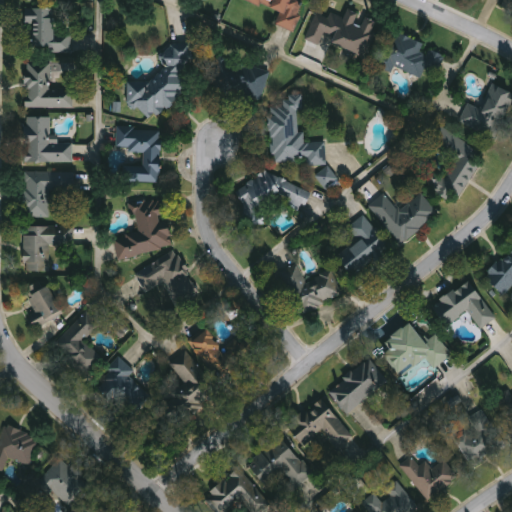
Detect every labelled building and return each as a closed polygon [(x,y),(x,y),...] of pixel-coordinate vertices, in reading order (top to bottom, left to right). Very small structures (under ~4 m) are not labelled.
[(247,0),(297,0),(305,3),(294,32),(276,25),(281,13),(247,0)] [(56,8),(56,35),(72,35),(72,50),(35,51),(34,27),(26,27),(26,8),(56,8)] [(380,24),(368,56),(323,39),(320,46),(306,40),(318,10),(345,20),(349,9),(364,15),(363,17),(380,24)] [(391,31),(446,56),(438,74),(426,69),(422,78),(396,66),(393,73),(376,65),(391,31)] [(189,43),(202,97),(146,111),(145,107),(133,110),(127,82),(165,72),(160,50),(189,43)] [(215,55),(270,71),(262,99),(207,84),(215,55)] [(75,108),(27,108),(27,61),(51,61),(51,88),(75,88),(75,108)] [(511,91),(509,98),(511,99),(511,102),(499,138),(461,125),(468,106),(482,110),(491,84),(511,91)] [(273,162),(271,106),(286,105),(285,95),(304,94),(305,111),(299,111),(300,132),(306,131),(307,142),(326,142),(327,165),(308,166),(308,161),(273,162)] [(74,163),(27,163),(27,117),(51,117),(51,142),(74,142),(74,163)] [(161,184),(127,183),(127,165),(144,165),(145,154),(130,153),(130,148),(117,148),(118,128),(162,129),(161,184)] [(484,152),(456,201),(436,189),(455,157),(433,144),(443,128),(484,152)] [(242,201),(258,168),(313,194),(306,209),(271,193),(262,211),(242,201)] [(319,174),(332,169),(337,181),(325,187),(319,174)] [(51,192),(51,218),(26,218),(26,172),(74,172),(74,192),(51,192)] [(438,212),(402,244),(370,207),(385,193),(401,212),(421,193),(438,212)] [(174,248),(118,259),(114,239),(140,234),(134,205),(164,198),(174,248)] [(390,247),(354,276),(339,257),(359,241),(349,227),(364,215),(390,247)] [(51,245),(51,272),(24,272),(25,227),(73,227),(73,245),(51,245)] [(485,278),(511,248),(511,286),(504,295),(485,278)] [(145,292),(163,281),(177,305),(199,292),(175,250),(135,273),(145,292)] [(297,314),(281,271),(300,264),(306,282),(334,272),(343,297),(297,314)] [(65,315),(37,330),(32,320),(39,317),(26,291),(47,280),(65,315)] [(481,329),(470,311),(447,326),(434,305),(472,281),(496,319),(481,329)] [(85,342),(104,360),(87,377),(55,346),(88,312),(101,324),(85,342)] [(385,355),(392,350),(386,342),(411,323),(427,343),(438,335),(453,355),(434,370),(426,360),(402,378),(385,355)] [(191,342),(209,329),(239,370),(221,383),(191,342)] [(221,394),(182,425),(164,403),(186,386),(169,364),(187,350),(221,394)] [(97,387),(118,358),(138,371),(132,380),(151,393),(136,415),(97,387)] [(387,390),(344,411),(331,384),(374,363),(387,390)] [(511,394),(511,395),(509,390),(500,395),(511,419),(511,394)] [(325,398),(350,435),(336,445),(326,431),(304,446),(288,424),(325,398)] [(486,409),(506,448),(470,466),(456,438),(475,428),(470,418),(486,409)] [(10,459),(4,473),(0,471),(0,442),(7,425),(41,438),(30,467),(10,459)] [(313,477),(298,488),(289,477),(270,491),(250,464),(284,438),(313,477)] [(420,468),(428,462),(433,470),(446,461),(459,480),(427,502),(402,465),(413,458),(420,468)] [(72,508),(41,482),(61,459),(92,485),(72,508)] [(252,511),(243,500),(228,511),(215,511),(205,499),(240,469),(271,504),(261,511),(252,511)] [(383,503),(391,497),(385,489),(397,480),(420,510),(417,511),(370,511),(364,503),(376,494),(383,503)] [(115,511),(105,502),(95,511),(115,511)]
